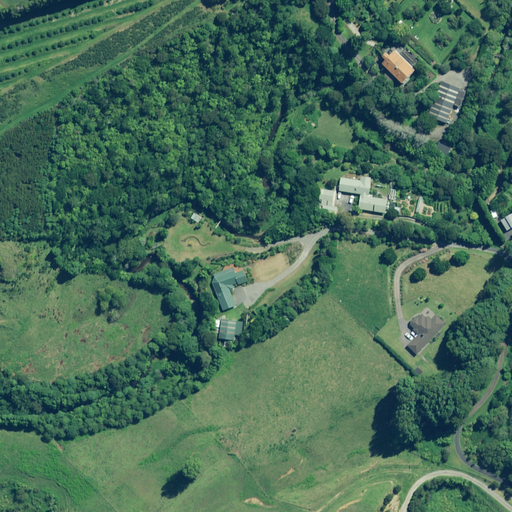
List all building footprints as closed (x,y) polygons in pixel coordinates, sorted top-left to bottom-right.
[(403,84),(416,71),(411,67),(418,60),(405,47),(398,54),(395,51),(390,57),(386,53),(382,57),(386,61),(382,64),(388,70),(397,78),(403,84)] [(394,79),(387,72),(380,79),(387,86),(394,79)] [(466,92),(441,82),(427,116),(446,123),(453,105),(459,107),(466,92)] [(449,148),(438,143),(434,151),(445,156),(449,148)] [(372,195),(361,194),(358,209),(386,213),(388,200),(372,198),(372,195)] [(337,207),(317,205),(316,212),(336,214),(337,207)] [(235,306),(231,295),(235,285),(246,281),(243,272),(235,274),(233,269),(214,275),(215,278),(211,283),(222,311),(235,306)] [(417,316),(409,324),(414,328),(412,330),(418,336),(408,346),(417,355),(446,324),(436,315),(432,320),(428,317),(426,318),(422,315),(419,318),(417,316)] [(236,321),(221,319),(219,339),(234,341),(236,321)] [(422,372),(418,368),(413,373),(418,377),(422,372)]
